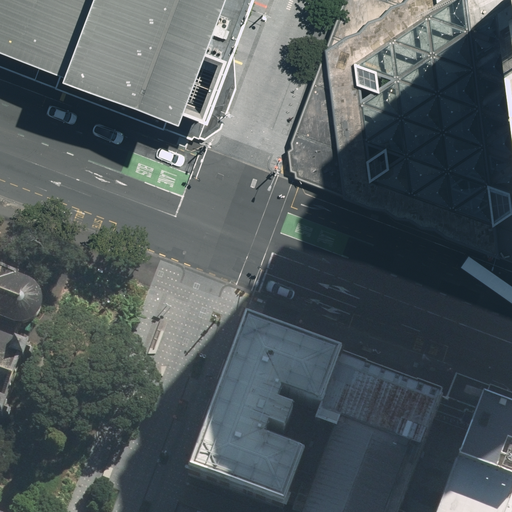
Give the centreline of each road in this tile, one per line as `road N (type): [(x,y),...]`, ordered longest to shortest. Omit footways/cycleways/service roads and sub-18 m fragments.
road 1 (residential): [(116,511),(225,222)]
road 2 (secondary): [(0,137),(225,222)]
road 3 (residential): [(225,222),(306,0)]
road 4 (secondary): [(225,222),(407,289)]
